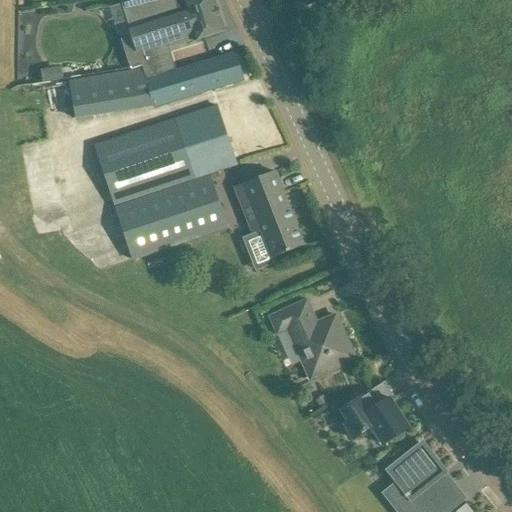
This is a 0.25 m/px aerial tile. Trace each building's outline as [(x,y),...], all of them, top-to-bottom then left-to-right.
[(187,0),(148,0),(140,3),(139,0),(122,0),(124,8),(127,15),(131,28),(126,29),(124,32),(123,34),(122,38),(131,68),(143,66),(146,75),(175,67),(168,43),(193,35),(194,39),(225,31),(215,0),(192,0),(188,1),(187,0)] [(301,18),(312,13),(328,6),(325,0),(301,0),(295,3),(301,18)] [(175,67),(146,75),(155,106),(156,107),(241,81),(241,80),(241,70),(239,63),(233,55),(233,54),(176,72),(175,67)] [(75,120),(155,106),(146,75),(143,66),(132,70),(132,69),(69,80),(70,90),(75,120)] [(217,105),(93,149),(135,262),(228,227),(209,174),(237,165),(217,105)] [(265,233),(274,257),(304,245),(278,178),(275,171),(233,188),(253,238),(265,233)] [(289,331),(311,380),(356,360),(340,325),(333,328),(329,319),(317,324),(315,319),(316,318),(307,300),(269,317),(277,336),(289,331)] [(372,428),(383,445),(409,428),(390,398),(379,405),(370,391),(341,410),(348,422),(344,424),(354,440),(372,428)] [(323,409),(330,403),(324,395),(317,401),(323,409)] [(445,472),(423,444),(389,470),(399,484),(388,493),(403,511),(446,511),(464,498),(444,473),(445,472)]
